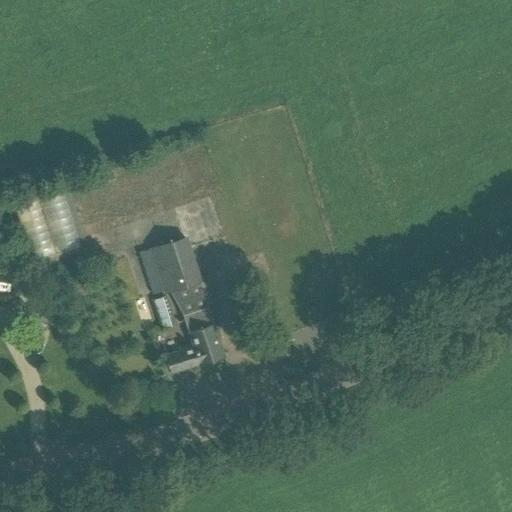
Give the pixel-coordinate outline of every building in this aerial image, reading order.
[(61,180),(9,196),(29,262),(45,258),(81,247),(61,180)] [(182,234),(151,244),(167,287),(195,277),(189,257),(182,234)] [(49,272),(92,259),(88,245),(81,247),(45,258),(49,272)] [(87,272),(60,282),(66,297),(92,287),(87,272)] [(192,346),(165,355),(168,363),(180,359),(183,369),(198,364),(199,364),(224,356),(207,307),(182,315),(188,332),(192,346)]
